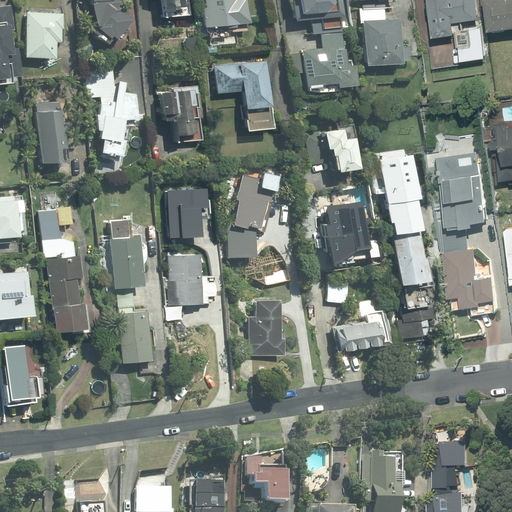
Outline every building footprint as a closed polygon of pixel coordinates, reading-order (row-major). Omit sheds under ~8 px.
[(101,42),(122,17),(113,10),(116,6),(109,0),(83,0),(85,23),(82,27),(101,42)] [(155,0),(157,8),(180,6),(179,0),(155,0)] [(231,0),(200,0),(201,6),(197,7),(199,36),(207,35),(206,24),(233,22),(231,0)] [(287,0),(289,19),(308,17),(309,33),(339,30),(336,0),(287,0)] [(429,0),(434,33),(456,30),(454,19),(480,15),(477,0),(429,0)] [(511,0),(485,0),(490,26),(511,22),(511,0)] [(9,5),(0,6),(0,53),(6,53),(4,29),(11,29),(9,5)] [(382,9),(358,10),(361,63),(397,61),(395,17),(383,18),(382,9)] [(58,13),(23,10),(20,55),(49,57),(51,40),(56,40),(58,13)] [(298,52),(288,52),(289,72),(301,71),(302,82),(331,80),(332,84),(351,82),(350,64),(341,64),(338,32),(318,33),(319,48),(298,50),(298,52)] [(261,61),(210,65),(213,91),(236,89),(239,128),(266,126),(261,61)] [(97,138),(94,150),(114,154),(117,137),(112,137),(116,117),(130,116),(128,96),(129,93),(117,90),(118,80),(109,79),(107,64),(85,74),(87,96),(96,95),(90,129),(94,129),(93,137),(97,138)] [(165,90),(154,91),(155,112),(159,112),(159,119),(166,119),(168,132),(171,132),(172,141),(198,139),(193,84),(165,86),(165,90)] [(56,101),(33,102),(34,111),(32,111),(36,161),(60,159),(56,101)] [(511,122),(499,124),(500,136),(492,137),(497,170),(495,170),(497,182),(506,181),(505,176),(511,175),(511,122)] [(325,161),(327,169),(350,166),(346,136),(336,137),(335,127),(302,132),(307,164),(325,161)] [(440,223),(444,250),(469,247),(465,222),(474,221),(473,218),(487,216),(477,149),(437,155),(447,222),(440,223)] [(233,198),(227,223),(226,223),(227,254),(254,253),(253,223),(252,223),(258,200),(263,201),(270,174),(256,171),(254,177),(238,173),(232,198),(233,198)] [(405,181),(380,185),(388,239),(387,239),(393,282),(396,282),(399,306),(397,306),(398,315),(392,316),(395,337),(425,333),(422,317),(431,316),(429,302),(423,302),(420,278),(422,278),(419,256),(416,256),(405,181)] [(192,235),(190,187),(161,188),(164,236),(192,235)] [(7,195),(0,195),(0,235),(11,234),(7,195)] [(351,204),(320,207),(323,235),(319,235),(321,250),(337,248),(338,256),(344,255),(346,264),(360,263),(358,253),(367,252),(365,235),(360,236),(358,216),(352,217),(351,204)] [(52,209),(35,211),(40,257),(68,254),(66,240),(66,235),(54,230),(53,224),(52,209)] [(120,218),(104,219),(106,237),(104,237),(110,287),(138,284),(133,235),(122,236),(120,218)] [(474,246),(445,251),(451,294),(461,293),(463,303),(482,301),(481,298),(497,295),(493,272),(479,275),(474,246)] [(194,253),(164,255),(165,279),(163,280),(164,304),(201,302),(200,276),(196,276),(194,253)] [(74,254),(41,257),(49,329),(66,327),(66,332),(82,330),(79,303),(74,303),(71,276),(77,275),(74,254)] [(0,315),(25,313),(21,270),(0,272),(0,315)] [(345,283),(325,281),(323,302),(344,304),(345,283)] [(274,336),(273,299),(251,299),(251,316),(245,316),(246,354),(279,353),(278,336),(274,336)] [(140,309),(111,312),(116,360),(146,357),(140,309)] [(362,320),(327,326),(331,352),(384,343),(379,309),(361,312),(362,320)] [(17,344),(0,344),(0,402),(26,401),(26,397),(31,397),(29,375),(19,375),(17,344)] [(65,364),(51,364),(51,389),(65,388),(65,364)] [(466,442),(441,442),(441,444),(432,444),(433,486),(437,486),(437,503),(429,503),(428,511),(464,511),(464,493),(450,493),(450,486),(460,485),(456,465),(466,465),(466,442)] [(318,492),(328,482),(330,450),(313,449),(306,457),(304,491),(318,492)] [(378,452),(368,451),(366,511),(392,511),(394,484),(389,484),(390,459),(378,459),(378,452)] [(277,503),(279,467),(256,466),(256,458),(242,457),(241,476),(246,476),(245,485),(258,485),(257,502),(277,503)] [(470,468),(461,469),(464,484),(472,482),(470,468)] [(216,511),(218,483),(190,482),(188,511),(216,511)] [(163,511),(164,490),(132,489),(130,511),(163,511)]
